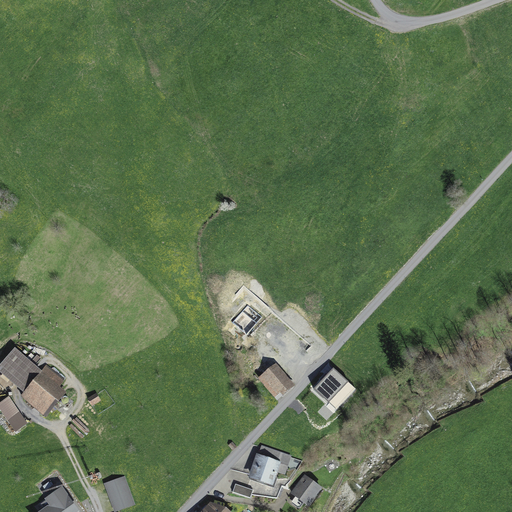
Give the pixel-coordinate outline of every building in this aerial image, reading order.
[(249,314),(227,338),(231,342),(228,345),(248,362),(269,337),(262,332),(265,328),(249,314)] [(42,371),(16,349),(0,366),(0,372),(24,393),(21,398),(46,419),(67,393),(60,387),(65,381),(46,365),(42,371)] [(296,385),(276,364),(258,379),(277,402),(296,385)] [(102,401),(97,394),(87,399),(92,407),(102,401)] [(28,425),(9,397),(0,403),(0,410),(15,433),(28,425)] [(233,451),(237,447),(232,442),(228,446),(233,451)] [(257,454),(248,479),(274,488),(278,474),(285,476),(292,456),(262,446),(259,455),(257,454)] [(291,495),(309,508),(323,489),(304,476),(291,495)] [(116,511),(135,505),(125,477),(104,484),(114,511),(116,511)] [(253,491),(236,485),(233,493),(250,499),(253,491)] [(49,506),(40,511),(79,511),(62,488),(44,500),(49,506)] [(202,511),(229,511),(226,509),(210,503),(202,511)]
